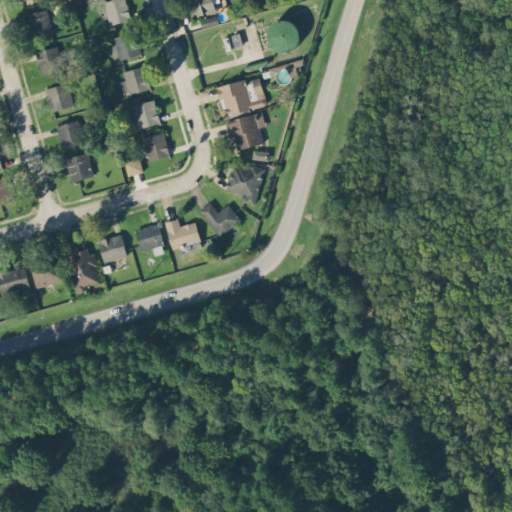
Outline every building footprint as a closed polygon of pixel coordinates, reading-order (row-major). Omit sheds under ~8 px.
[(130,17),(124,0),(102,0),(109,23),(130,17)] [(186,0),(192,16),(219,7),(216,0),(186,0)] [(24,13),(30,36),(51,30),(45,7),(24,13)] [(202,26),(219,22),(217,14),(200,19),(202,26)] [(299,47),(297,18),(268,19),(270,49),(299,47)] [(140,53),(134,30),(108,37),(113,59),(140,53)] [(34,51),(40,72),(62,66),(55,44),(34,51)] [(125,94),(150,85),(143,63),(117,73),(125,94)] [(216,83),(222,114),(266,104),(259,74),(216,83)] [(51,109),(73,103),(66,80),(45,87),(51,109)] [(159,121),(154,98),(132,102),(137,125),(159,121)] [(224,120),(233,149),(263,140),(254,111),(224,120)] [(55,124),(62,146),(83,140),(76,117),(55,124)] [(147,159),(167,153),(160,130),(140,136),(147,159)] [(268,159),(269,150),(253,149),(253,157),(268,159)] [(72,180),(93,173),(86,150),(65,157),(72,180)] [(128,174),(143,171),(140,156),(124,160),(128,174)] [(254,202),(264,168),(234,159),(225,187),(238,191),(236,197),(254,202)] [(0,200),(10,199),(5,176),(0,176),(0,200)] [(219,206),(211,198),(198,209),(220,235),(240,218),(226,201),(219,206)] [(194,220),(184,224),(182,216),(164,221),(174,252),(201,243),(194,220)] [(139,247),(150,245),(151,253),(163,251),(159,222),(136,226),(139,247)] [(126,254),(121,232),(98,238),(103,259),(126,254)] [(102,283),(93,250),(85,253),(82,243),(63,249),(74,291),(102,283)] [(34,284),(63,279),(59,258),(30,263),(34,284)] [(0,290),(1,295),(29,289),(23,263),(0,268),(0,290)]
